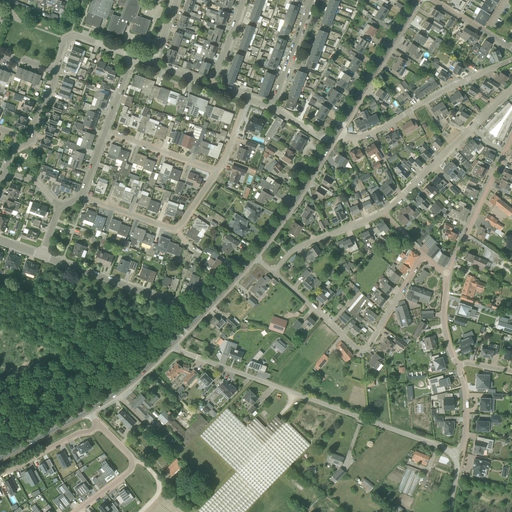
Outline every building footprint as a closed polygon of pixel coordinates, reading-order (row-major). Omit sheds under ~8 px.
[(62,0),(56,0),(55,4),(54,8),(55,8),(57,7),(63,10),(65,3),(62,1),(62,0)] [(113,0),(91,0),(85,22),(99,27),(102,18),(107,20),(108,16),(111,16),(111,17),(107,30),(123,35),(127,21),(133,22),(130,31),(146,36),(151,20),(137,16),(141,5),(140,1),(137,0),(118,0),(117,4),(119,4),(124,6),(121,17),(113,14),(114,10),(110,9),(113,0)] [(192,0),(186,0),(185,4),(198,8),(199,6),(194,4),(195,1),(192,0)] [(233,2),(227,0),(219,0),(218,3),(216,2),(215,5),(224,9),(225,6),(231,8),(233,2)] [(329,0),(328,5),(336,8),(339,2),(332,0),(329,0)] [(493,8),(496,3),(492,0),(485,0),(484,3),(493,8)] [(256,2),(254,8),(261,10),(263,4),(256,2)] [(493,8),(484,3),(480,8),(481,9),(489,14),(492,8),(493,8)] [(197,11),(198,9),(198,8),(185,4),(183,10),(190,13),(192,9),(197,11)] [(290,4),(288,9),(297,13),(299,7),(290,4)] [(326,11),(334,14),(336,8),(328,5),(326,11)] [(385,16),(389,10),(382,6),(378,11),(385,16)] [(254,8),(251,13),(259,16),(261,10),(254,8)] [(285,15),(294,18),(297,13),(288,9),(285,15)] [(361,13),(371,20),(372,17),(367,13),(368,12),(363,9),(361,13)] [(434,9),(430,15),(436,18),(437,16),(442,19),(444,15),(434,9)] [(490,14),(489,14),(481,9),(478,14),(486,20),(487,20),(486,20),(490,14),(490,15),(490,14)] [(210,10),(209,13),(227,19),(229,13),(224,11),(222,10),(220,14),(210,10)] [(324,17),(332,20),(334,14),(326,11),(324,17)] [(385,16),(378,11),(375,17),(382,21),(385,16)] [(217,22),(225,25),(227,19),(209,13),(208,15),(218,19),(217,22)] [(259,16),(251,13),(249,19),(256,22),(259,16)] [(486,20),(478,14),(474,20),(483,26),(483,25),(486,20)] [(181,15),(179,21),(191,25),(192,23),(187,21),(189,18),(186,17),(181,15)] [(283,21),(292,24),(294,18),(285,15),(283,21)] [(332,20),(324,17),(321,23),(330,26),(332,20)] [(435,19),(433,23),(441,28),(443,25),(435,19)] [(191,25),(179,21),(177,27),(184,30),(186,26),(191,28),(191,25)] [(281,26),(290,30),(292,24),(283,21),(281,26)] [(448,32),(441,28),(433,23),(432,25),(426,21),(422,27),(428,31),(430,28),(432,29),(433,29),(445,36),(448,32)] [(366,32),(372,36),(377,29),(367,24),(363,30),(360,29),(359,32),(358,33),(361,35),(363,36),(366,32)] [(260,26),(257,25),(256,28),(247,25),(245,31),(252,33),(256,35),(258,29),(259,29),(260,26)] [(279,32),(288,35),(290,30),(281,26),(279,32)] [(208,29),(208,31),(221,36),(223,30),(215,27),(214,31),(208,29)] [(461,34),(468,38),(472,32),(465,28),(461,34)] [(319,30),(317,36),(325,39),(328,33),(319,30)] [(208,38),(207,41),(214,43),(215,41),(218,42),(221,36),(208,31),(207,34),(212,36),(211,39),(208,38)] [(245,31),(243,37),(250,39),(252,33),(245,31)] [(175,32),(173,38),(186,42),(186,40),(181,38),(182,35),(175,32)] [(471,49),(476,52),(480,46),(475,43),(479,37),(472,32),(468,38),(466,41),(473,46),(471,49)] [(427,39),(418,33),(414,40),(423,46),(427,39)] [(317,36),(315,42),(323,45),(325,39),(317,36)] [(243,37),(241,42),(248,45),(250,39),(243,37)] [(276,43),(284,46),(286,41),(278,37),(276,43)] [(186,42),(173,38),(171,44),(178,47),(179,43),(185,45),(186,42)] [(358,44),(365,48),(368,43),(361,38),(358,44)] [(204,43),(202,48),(214,53),(217,47),(213,46),(214,43),(207,41),(205,40),(204,43)] [(434,41),(428,51),(432,54),(439,44),(434,41)] [(491,44),(489,43),(486,41),(482,47),(481,47),(478,51),(482,53),(479,57),(483,60),(486,55),(485,54),(487,51),(488,51),(490,48),(489,48),(491,44)] [(246,51),(248,45),(241,42),(239,48),(246,51)] [(315,42),(312,48),(321,51),(323,45),(315,42)] [(273,49),(282,52),(284,46),(276,43),(273,49)] [(349,54),(351,51),(345,47),(340,44),(338,47),(349,54)] [(361,54),(365,48),(358,44),(354,50),(361,54)] [(408,47),(409,47),(407,51),(416,56),(415,58),(418,60),(419,58),(422,54),(419,52),(418,53),(415,51),(417,47),(411,44),(410,44),(409,44),(408,45),(408,46),(408,47)] [(493,55),(495,62),(496,62),(501,60),(500,57),(501,56),(499,52),(498,53),(497,50),(495,51),(495,50),(496,48),(493,46),(488,55),(490,56),(493,55)] [(81,56),(83,50),(73,47),(71,52),(81,56)] [(169,49),(167,55),(179,59),(180,57),(178,56),(179,53),(184,55),(185,52),(179,50),(179,49),(175,48),(174,51),(169,49)] [(190,54),(195,56),(203,58),(203,56),(212,59),(214,53),(202,48),(200,54),(192,51),(190,54)] [(312,48),(310,54),(319,57),(321,51),(312,48)] [(271,54),(280,58),(282,52),(273,49),(271,54)] [(81,56),(71,52),(69,58),(79,62),(81,56)] [(236,53),(234,59),(241,62),(243,56),(236,53)] [(269,60),(278,63),(280,58),(271,54),(269,60)] [(310,54),(308,60),(317,63),(319,57),(310,54)] [(179,59),(167,55),(165,61),(172,64),(173,60),(179,62),(179,59)] [(198,60),(196,65),(208,70),(210,64),(203,61),(202,61),(203,58),(195,56),(194,59),(198,60)] [(399,57),(396,63),(402,67),(405,63),(408,65),(411,60),(404,56),(402,59),(399,57)] [(354,57),(351,62),(358,67),(361,61),(354,57)] [(79,62),(69,58),(67,64),(76,67),(79,62)] [(234,59),(232,65),(239,68),(241,62),(234,59)] [(459,75),(463,69),(460,67),(462,64),(459,62),(458,62),(453,59),(450,65),(455,68),(453,71),(459,75)] [(275,69),(276,69),(278,63),(269,60),(266,68),(274,71),(275,69)] [(308,60),(306,66),(314,69),(317,63),(308,60)] [(101,62),(99,61),(95,70),(102,72),(102,74),(104,75),(108,66),(105,66),(106,64),(101,62)] [(354,72),(358,67),(351,62),(347,68),(354,72)] [(396,63),(395,62),(391,68),(394,70),(392,73),(399,77),(404,68),(402,67),(396,63)] [(69,71),(68,74),(75,76),(77,74),(74,73),(76,67),(67,64),(65,69),(69,71)] [(208,70),(196,65),(195,68),(200,70),(199,73),(206,76),(208,70)] [(232,65),(229,71),(237,74),(239,68),(232,65)] [(110,68),(108,66),(104,75),(103,77),(113,81),(116,72),(110,69),(110,68)] [(437,77),(442,80),(441,81),(444,82),(445,82),(446,81),(447,82),(448,79),(447,79),(449,76),(446,74),(448,71),(439,66),(436,70),(439,73),(437,77)] [(13,74),(11,78),(10,81),(13,82),(15,77),(21,79),(24,69),(18,67),(16,75),(13,74)] [(30,71),(24,69),(21,79),(26,81),(30,71)] [(296,76),(304,79),(306,73),(298,70),(296,76)] [(4,71),(1,80),(6,82),(6,84),(9,86),(10,81),(11,78),(8,77),(10,73),(4,71)] [(30,71),(26,81),(32,83),(36,73),(30,71)] [(229,71),(227,77),(234,79),(237,74),(229,71)] [(266,72),(264,78),(273,81),(275,75),(266,72)] [(41,75),(36,73),(32,83),(38,85),(37,87),(40,88),(42,81),(40,80),(41,75)] [(348,83),(351,77),(344,73),(341,79),(348,83)] [(494,79),(501,84),(502,81),(504,82),(507,77),(500,73),(499,75),(497,75),(494,79)] [(131,86),(141,89),(145,78),(137,76),(135,75),(136,75),(135,74),(131,86)] [(296,76),(294,83),(302,86),(305,87),(307,81),(304,79),(296,76)] [(64,78),(62,83),(72,87),(74,81),(76,82),(77,79),(70,77),(69,79),(64,78)] [(234,79),(227,77),(225,83),(232,85),(234,79)] [(333,80),(327,77),(325,80),(333,85),(335,83),(333,82),(333,80)] [(153,97),(157,87),(154,86),(155,82),(154,82),(153,82),(153,81),(145,78),(141,89),(151,93),(148,100),(152,101),(153,97)] [(271,86),(273,81),(264,78),(262,83),(271,86)] [(438,86),(432,78),(427,81),(428,83),(414,92),(419,99),(438,86)] [(348,83),(341,79),(339,81),(337,80),(336,83),(336,84),(337,84),(337,85),(344,89),(348,83)] [(496,91),(499,86),(489,79),(487,82),(485,80),(478,90),(487,95),(491,88),(496,91)] [(334,85),(333,85),(325,80),(323,84),(330,88),(327,93),(330,95),(338,99),(341,94),(332,89),(334,85)] [(398,85),(403,90),(403,91),(404,90),(406,89),(401,82),(398,85)] [(62,83),(60,89),(70,93),(72,87),(62,83)] [(262,83),(260,89),(269,92),(271,86),(262,83)] [(294,83),(291,89),(300,92),(302,86),(294,83)] [(487,101),(489,97),(471,86),(467,93),(474,98),(477,93),(481,95),(480,97),(487,101)] [(161,88),(157,87),(153,97),(157,98),(164,101),(165,97),(168,98),(171,91),(163,88),(163,89),(161,88),(161,87),(161,88)] [(390,95),(379,88),(375,95),(386,102),(390,95)] [(68,98),(70,93),(60,89),(58,95),(62,97),(61,99),(69,102),(70,99),(68,98)] [(266,98),(269,92),(260,89),(258,95),(266,98)] [(291,89),(289,95),(297,98),(300,92),(291,89)] [(403,91),(403,90),(399,93),(401,95),(396,99),(402,105),(411,99),(404,90),(403,91)] [(171,91),(168,98),(171,99),(170,103),(177,105),(178,102),(181,103),(184,96),(180,95),(181,94),(180,94),(180,95),(178,94),(171,91)] [(465,94),(461,96),(459,91),(455,94),(455,95),(449,98),(453,105),(461,100),(463,103),(468,100),(465,94)] [(100,92),(98,99),(106,102),(107,100),(109,95),(100,92)] [(313,96),(319,99),(322,101),(324,99),(320,97),(315,93),(313,96)] [(13,98),(23,102),(24,97),(15,94),(13,98)] [(188,114),(192,115),(198,97),(198,98),(191,95),(189,95),(189,94),(187,98),(184,96),(181,103),(178,112),(182,114),(185,105),(191,107),(188,114)] [(289,95),(287,101),(295,104),(297,98),(289,95)] [(334,105),(338,99),(330,95),(327,101),(334,105)] [(511,95),(508,99),(509,100),(508,101),(507,101),(503,105),(504,105),(500,108),(496,112),(497,113),(494,116),(493,115),(489,119),(490,120),(487,123),(486,122),(482,126),(490,134),(489,136),(489,137),(489,138),(490,138),(491,138),(493,136),(503,141),(506,136),(504,135),(506,131),(508,132),(510,127),(509,126),(511,122),(511,95)] [(199,98),(198,97),(192,115),(198,117),(199,113),(197,113),(199,110),(204,112),(203,115),(207,116),(211,106),(207,105),(208,101),(208,102),(206,101),(206,100),(199,98)] [(95,106),(97,107),(104,109),(105,105),(106,103),(106,102),(98,99),(95,106)] [(22,111),(29,114),(30,110),(31,110),(34,103),(26,100),(24,105),(22,105),(20,108),(23,109),(22,111)] [(54,104),(52,110),(64,114),(67,107),(66,107),(67,104),(64,103),(58,101),(57,105),(54,104)] [(293,110),(295,104),(287,101),(285,107),(293,110)] [(446,110),(442,102),(431,109),(435,116),(446,110)] [(319,111),(326,115),(329,109),(322,105),(319,111)] [(128,107),(124,106),(118,123),(118,122),(120,123),(128,126),(127,126),(128,126),(131,117),(128,116),(129,114),(126,113),(128,107)] [(219,116),(222,117),(224,110),(224,111),(216,108),(214,107),(211,106),(207,116),(217,120),(219,116)] [(142,127),(146,117),(148,111),(144,109),(141,115),(142,116),(141,119),(131,115),(131,117),(128,126),(135,129),(136,128),(137,129),(137,130),(139,126),(142,127)] [(224,118),(223,122),(230,125),(234,114),(233,114),(231,114),(232,113),(224,111),(224,110),(222,117),(224,118)] [(369,117),(366,110),(361,113),(364,119),(368,128),(372,126),(371,124),(369,124),(368,122),(370,121),(368,118),(369,117)] [(99,114),(95,113),(90,111),(88,118),(96,121),(96,122),(96,121),(97,118),(97,119),(99,114)] [(322,121),(326,115),(319,111),(315,116),(322,121)] [(455,121),(454,120),(452,119),(448,124),(454,127),(455,126),(459,128),(463,121),(465,122),(468,116),(461,112),(458,117),(455,121)] [(50,116),(48,122),(60,126),(62,122),(58,120),(58,119),(60,115),(54,113),(52,117),(50,116)] [(371,124),(372,126),(380,123),(376,114),(369,117),(368,118),(370,121),(368,122),(369,124),(371,124)] [(19,119),(16,126),(24,129),(27,122),(26,121),(27,118),(20,116),(19,119)] [(144,132),(154,136),(157,129),(154,128),(155,124),(149,122),(150,119),(146,117),(142,127),(146,129),(144,132)] [(260,131),(264,121),(252,117),(249,125),(248,124),(246,129),(254,131),(255,129),(260,131)] [(279,117),(271,130),(275,132),(279,127),(283,129),(286,123),(282,121),(283,120),(279,117)] [(96,121),(88,118),(85,125),(94,128),(95,124),(96,121)] [(368,128),(364,119),(360,121),(359,119),(355,121),(359,132),(368,128)] [(407,124),(401,127),(405,133),(411,130),(412,131),(418,128),(415,122),(412,123),(411,121),(406,123),(407,124)] [(46,128),(44,134),(52,137),(53,134),(56,135),(58,131),(54,130),(55,127),(56,127),(49,125),(48,129),(46,128)] [(169,125),(168,129),(161,126),(160,130),(157,129),(154,136),(164,140),(165,136),(169,137),(171,131),(173,126),(169,125)] [(199,137),(202,128),(196,126),(193,134),(196,135),(199,137)] [(202,128),(199,137),(196,147),(199,148),(198,152),(198,151),(200,152),(208,155),(210,148),(208,147),(209,143),(202,141),(206,129),(202,128)] [(83,139),(92,142),(92,139),(93,139),(94,135),(86,132),(83,131),(80,138),(83,139)] [(181,146),(184,137),(185,135),(175,131),(175,132),(171,131),(169,137),(172,138),(171,142),(181,146)] [(307,137),(300,132),(298,135),(297,135),(293,141),(289,147),(293,149),(294,148),(300,152),(302,149),(301,148),(306,140),(305,140),(307,137)] [(391,133),(389,134),(385,137),(390,145),(399,139),(395,132),(392,134),(391,133)] [(196,147),(199,137),(196,135),(195,138),(188,136),(187,138),(184,137),(181,146),(191,149),(192,145),(196,147)] [(432,143),(438,149),(442,145),(439,142),(440,141),(435,135),(432,138),(435,140),(432,143)] [(51,139),(45,137),(43,141),(41,140),(39,146),(48,149),(50,143),(51,139)] [(92,142),(83,139),(81,144),(80,146),(89,149),(91,145),(90,145),(91,142),(92,143),(92,142)] [(472,140),(467,145),(473,151),(475,148),(479,151),(483,146),(479,142),(476,144),(472,140)] [(213,149),(210,148),(208,155),(218,159),(223,144),(219,142),(217,146),(215,145),(213,149)] [(254,150),(256,145),(246,142),(245,146),(247,147),(246,150),(239,147),(238,151),(239,151),(237,158),(246,161),(249,153),(251,153),(252,150),(254,150)] [(116,160),(117,159),(120,149),(121,147),(112,144),(107,157),(116,160)] [(374,144),(365,149),(369,156),(374,153),(379,161),(382,159),(378,151),(374,144)] [(429,149),(424,144),(421,148),(420,147),(416,150),(426,161),(431,155),(427,151),(429,149)] [(265,151),(269,154),(273,156),(276,150),(274,149),(274,148),(269,145),(265,151)] [(408,145),(405,148),(409,154),(413,151),(408,145)] [(473,156),(470,153),(473,151),(467,145),(462,149),(467,154),(464,156),(469,161),(473,156)] [(491,149),(485,146),(480,154),(486,157),(484,161),(490,164),(491,163),(492,162),(492,161),(494,155),(489,153),(491,149)] [(130,153),(120,149),(117,159),(122,161),(118,173),(123,174),(126,176),(128,170),(125,169),(126,165),(125,165),(130,153)] [(288,149),(282,159),(289,163),(293,156),(292,156),(294,153),(288,149)] [(356,149),(349,153),(353,161),(360,158),(363,156),(359,149),(356,150),(356,149)] [(73,158),(82,161),(82,158),(83,158),(84,154),(76,151),(73,158)] [(464,164),(467,161),(458,152),(454,157),(462,165),(463,165),(464,164)] [(136,168),(137,165),(143,167),(146,159),(147,157),(137,153),(134,163),(133,163),(132,167),(136,168)] [(342,170),(348,161),(345,158),(339,154),(334,161),(339,164),(337,167),(342,170)] [(82,161),(73,158),(70,165),(79,168),(81,164),(80,164),(81,161),(82,161)] [(417,170),(422,164),(417,158),(413,162),(410,158),(405,164),(406,165),(409,168),(412,165),(417,170)] [(156,162),(146,159),(143,167),(143,169),(152,172),(156,162)] [(275,160),(265,168),(269,172),(273,169),(278,174),(283,169),(275,160)] [(374,170),(381,166),(378,161),(372,165),(374,170)] [(451,162),(450,163),(449,162),(446,165),(447,166),(456,175),(460,179),(462,177),(461,177),(465,173),(461,168),(457,172),(455,169),(457,167),(451,162)] [(169,176),(172,168),(173,166),(163,163),(160,173),(169,176)] [(404,180),(409,176),(406,173),(410,169),(409,168),(406,165),(402,168),(398,164),(394,168),(399,173),(398,174),(404,180)] [(456,175),(447,166),(446,165),(443,168),(444,169),(443,170),(447,174),(444,177),(449,181),(451,179),(452,179),(456,175)] [(485,175),(488,170),(477,165),(476,168),(478,169),(475,174),(483,178),(484,175),(485,175)] [(245,170),(233,166),(231,171),(233,172),(232,174),(231,174),(229,181),(237,184),(240,174),(243,176),(245,170)] [(45,175),(44,178),(49,180),(52,173),(54,169),(48,167),(47,169),(44,168),(42,174),(45,175)] [(169,176),(169,178),(178,181),(181,171),(172,168),(169,176)] [(502,179),(510,183),(511,184),(511,172),(505,169),(503,173),(504,174),(502,179)] [(199,176),(189,172),(185,184),(198,188),(202,179),(198,178),(199,176)] [(54,184),(57,185),(61,174),(58,173),(57,174),(52,173),(49,180),(55,182),(54,184)] [(61,174),(57,185),(60,186),(59,189),(61,190),(61,191),(64,192),(65,191),(68,183),(67,183),(62,181),(62,180),(63,180),(65,176),(61,174)] [(321,183),(325,185),(329,187),(332,182),(333,182),(335,180),(333,175),(330,180),(325,176),(321,183)] [(440,189),(443,186),(439,183),(442,180),(437,176),(432,182),(436,186),(440,189)] [(276,192),(280,185),(274,181),(274,180),(271,179),(269,183),(262,179),(260,183),(259,185),(262,188),(271,193),(273,190),(276,192)] [(474,198),(478,191),(471,188),(473,185),(475,185),(477,182),(470,179),(469,182),(467,186),(463,194),(467,196),(468,195),(474,198)] [(510,183),(502,179),(499,186),(502,187),(500,190),(508,194),(510,189),(508,188),(510,183)] [(74,191),(77,185),(74,183),(74,182),(68,180),(67,183),(68,183),(65,191),(70,193),(71,190),(74,191)] [(108,184),(98,181),(94,191),(104,194),(108,184)] [(141,193),(142,191),(145,183),(142,182),(140,188),(137,197),(140,198),(138,205),(148,208),(151,199),(151,198),(142,194),(141,193)] [(393,191),(386,183),(385,182),(382,185),(385,188),(382,191),(387,197),(393,191)] [(10,192),(8,197),(16,200),(19,191),(18,190),(19,186),(11,183),(8,191),(10,192)] [(121,198),(124,190),(125,188),(119,186),(119,184),(116,183),(112,195),(121,198)] [(124,190),(121,198),(121,200),(130,204),(134,193),(137,184),(133,183),(130,191),(131,191),(131,192),(124,190)] [(428,185),(423,190),(428,196),(433,192),(435,194),(438,191),(433,186),(431,188),(428,185)] [(373,188),(373,189),(369,191),(374,199),(376,205),(380,203),(379,202),(382,200),(377,192),(380,190),(381,190),(378,187),(377,186),(373,188)] [(460,192),(453,186),(450,189),(456,195),(460,192)] [(314,194),(318,197),(321,199),(325,193),(331,196),(333,193),(326,189),(324,191),(318,188),(314,194)] [(257,199),(263,203),(265,200),(266,199),(267,197),(271,199),(273,197),(262,190),(257,199)] [(509,216),(511,212),(511,209),(499,199),(500,198),(495,194),(489,202),(494,206),(495,205),(509,216)] [(424,201),(418,195),(415,198),(414,198),(411,201),(418,207),(420,205),(425,210),(429,207),(424,201)] [(362,203),(365,209),(372,206),(371,203),(372,203),(371,199),(370,199),(369,196),(364,198),(365,202),(362,203)] [(160,203),(151,199),(148,208),(147,210),(156,213),(160,203)] [(4,203),(2,210),(7,212),(6,213),(11,214),(12,210),(18,210),(20,203),(21,203),(14,201),(15,201),(14,203),(7,200),(6,204),(4,203)] [(244,207),(247,209),(247,210),(246,211),(246,212),(246,213),(246,214),(247,215),(248,216),(248,217),(250,219),(249,219),(253,222),(253,221),(255,222),(258,218),(258,219),(260,216),(259,216),(262,212),(255,208),(257,204),(249,200),(247,203),(244,207)] [(360,205),(357,200),(352,202),(354,206),(349,208),(352,215),(360,211),(357,206),(360,205)] [(433,205),(441,213),(444,208),(437,201),(433,205)] [(466,216),(467,213),(468,213),(470,211),(469,210),(465,208),(466,204),(460,201),(458,205),(460,206),(459,209),(456,208),(455,210),(466,216)] [(30,211),(37,213),(40,205),(37,204),(33,202),(30,211)] [(335,213),(338,221),(344,218),(343,215),(344,214),(340,203),(337,205),(338,208),(334,209),(335,213)] [(168,204),(164,214),(174,218),(178,207),(168,204)] [(40,205),(37,213),(43,216),(43,217),(47,218),(49,212),(46,211),(47,207),(43,206),(40,205)] [(405,207),(403,209),(409,216),(412,213),(416,217),(420,213),(412,205),(409,207),(408,206),(406,208),(405,207)] [(301,221),(306,224),(307,225),(309,221),(308,221),(314,211),(306,206),(304,210),(305,210),(301,216),(304,218),(301,221)] [(429,211),(435,217),(438,214),(432,207),(429,211)] [(412,218),(409,216),(403,209),(400,212),(401,213),(396,218),(404,225),(408,220),(409,221),(412,218)] [(463,221),(466,216),(455,210),(451,209),(450,212),(457,215),(455,218),(463,221)] [(88,210),(85,215),(82,214),(80,220),(84,221),(84,220),(94,223),(97,215),(97,213),(88,210)] [(242,217),(236,213),(233,217),(235,218),(234,221),(231,226),(233,228),(235,229),(234,230),(235,231),(235,232),(238,235),(239,234),(243,236),(244,234),(245,235),(247,231),(248,229),(245,227),(246,225),(240,221),(242,217)] [(106,218),(97,215),(94,223),(91,228),(99,231),(98,232),(100,233),(99,237),(102,238),(104,233),(101,232),(102,228),(102,229),(106,218)] [(484,219),(484,220),(497,229),(499,225),(496,223),(497,221),(489,215),(485,219),(484,219)] [(196,222),(192,227),(200,232),(202,228),(206,231),(209,226),(197,217),(195,221),(196,222)] [(118,232),(121,224),(122,222),(112,218),(108,229),(118,232)] [(481,225),(486,228),(489,229),(495,232),(497,229),(484,220),(481,225)] [(385,234),(390,230),(383,221),(376,226),(376,227),(372,229),(378,237),(387,245),(390,241),(381,234),(380,233),(383,231),(385,234)] [(296,237),(302,227),(294,222),(292,226),(293,226),(289,232),(296,237)] [(447,238),(454,241),(457,234),(451,231),(453,227),(446,223),(444,227),(445,227),(444,229),(446,230),(444,234),(448,236),(447,238)] [(117,234),(127,237),(130,227),(121,224),(118,232),(117,234)] [(485,229),(479,226),(476,233),(479,235),(477,238),(483,241),(485,237),(487,239),(489,235),(486,234),(483,232),(485,229)] [(146,231),(136,227),(133,237),(131,242),(130,245),(132,246),(133,243),(135,244),(137,239),(142,241),(145,233),(146,231)] [(197,236),(200,232),(192,227),(189,232),(188,231),(185,235),(197,243),(201,238),(197,236)] [(29,230),(28,234),(23,232),(21,236),(21,237),(26,239),(27,238),(35,241),(38,233),(29,230)] [(368,231),(361,234),(365,244),(374,241),(372,236),(370,237),(368,231)] [(231,232),(229,235),(238,241),(240,238),(231,232)] [(155,236),(145,233),(142,241),(141,243),(151,246),(150,249),(147,249),(145,254),(150,256),(152,250),(155,244),(152,243),(155,236)] [(223,240),(226,242),(222,248),(226,251),(225,252),(229,254),(232,249),(231,249),(232,246),(235,248),(238,243),(227,235),(223,240)] [(161,236),(157,245),(157,246),(166,249),(170,242),(170,240),(161,236)] [(430,248),(436,242),(430,236),(424,243),(430,248)] [(384,248),(387,245),(378,237),(375,241),(384,248)] [(354,250),(358,249),(356,244),(352,246),(349,239),(346,240),(345,239),(338,242),(340,248),(344,247),(345,249),(349,247),(351,252),(354,250)] [(179,245),(170,242),(166,249),(165,251),(175,255),(179,257),(183,248),(182,248),(182,249),(178,247),(179,245)] [(73,254),(81,257),(83,250),(85,250),(86,247),(76,243),(74,247),(75,248),(73,254)] [(321,253),(316,245),(309,250),(303,255),(299,258),(302,263),(313,255),(314,257),(321,253)] [(444,267),(449,258),(442,254),(440,258),(435,255),(440,250),(435,245),(427,254),(437,263),(444,267)] [(98,251),(95,260),(106,264),(105,266),(109,267),(113,256),(98,251)] [(404,262),(410,267),(418,256),(411,252),(408,257),(404,254),(401,257),(403,258),(405,260),(404,262)] [(490,263),(487,262),(487,261),(475,256),(468,253),(465,259),(472,263),(471,265),(483,271),(484,268),(488,270),(490,263)] [(9,255),(7,259),(4,267),(10,269),(11,266),(17,268),(21,259),(9,255)] [(209,270),(213,272),(218,264),(221,266),(223,262),(216,258),(215,260),(211,257),(206,264),(210,267),(210,268),(209,270)] [(409,268),(410,267),(404,262),(405,260),(403,258),(396,268),(405,275),(409,268)] [(128,261),(120,259),(117,270),(126,273),(128,268),(132,269),(135,262),(129,260),(128,261)] [(37,269),(38,266),(31,264),(32,263),(26,261),(22,272),(26,273),(26,272),(35,275),(36,272),(37,270),(37,269)] [(143,267),(139,278),(144,279),(144,280),(152,283),(156,272),(143,267)] [(306,269),(301,275),(305,278),(310,273),(306,269)] [(394,273),(394,272),(390,269),(388,272),(392,276),(389,279),(394,283),(399,277),(394,273)] [(193,272),(188,270),(185,277),(190,278),(186,291),(189,292),(190,291),(198,294),(200,288),(198,288),(199,287),(198,287),(197,287),(194,286),(196,281),(198,281),(200,277),(192,274),(193,272)] [(418,278),(422,281),(428,273),(423,270),(418,278)] [(465,283),(476,287),(483,290),(485,284),(479,282),(478,280),(475,279),(475,277),(468,275),(465,283)] [(268,283),(271,280),(266,276),(263,279),(262,277),(254,286),(253,286),(250,290),(259,298),(261,296),(258,293),(267,282),(268,283)] [(165,277),(162,285),(169,287),(169,286),(172,287),(171,290),(175,291),(179,279),(175,278),(174,280),(165,277)] [(305,287),(306,288),(309,291),(314,285),(316,288),(321,282),(316,278),(312,282),(307,278),(302,284),(306,287),(305,287)] [(388,294),(393,288),(388,284),(389,282),(384,278),(380,283),(384,287),(382,290),(388,294)] [(465,283),(461,293),(471,296),(472,292),(474,293),(476,287),(465,283)] [(416,287),(410,285),(407,292),(405,297),(407,300),(410,301),(411,301),(416,287)] [(416,303),(419,297),(429,300),(431,293),(416,287),(411,301),(416,303)] [(372,299),(375,302),(381,306),(386,300),(380,296),(382,293),(376,288),(372,294),(374,296),(372,299)] [(334,294),(329,289),(327,292),(324,289),(316,298),(322,303),(326,299),(329,301),(334,294)] [(364,295),(350,312),(353,314),(354,316),(366,297),(364,295)] [(247,301),(253,307),(257,302),(251,297),(247,301)] [(400,327),(411,324),(405,304),(405,305),(404,301),(398,303),(397,305),(398,307),(395,308),(397,316),(400,327)] [(462,316),(463,315),(469,316),(469,315),(475,317),(477,311),(471,309),(471,307),(466,306),(466,304),(461,302),(458,311),(456,314),(458,315),(462,316)] [(347,309),(344,313),(339,318),(345,323),(353,314),(350,312),(347,309)] [(368,327),(377,316),(368,309),(364,314),(366,315),(361,321),(368,327)] [(214,316),(209,321),(212,324),(212,325),(213,326),(214,326),(215,327),(216,326),(219,329),(226,322),(222,317),(219,321),(214,316)] [(226,320),(234,328),(239,324),(230,316),(226,320)] [(315,322),(309,317),(304,322),(302,324),(297,320),(292,326),(298,330),(301,326),(304,329),(308,325),(311,328),(315,322)] [(464,326),(466,321),(455,317),(454,322),(464,326)] [(360,330),(363,326),(360,323),(357,327),(354,325),(356,322),(352,319),(348,325),(351,328),(350,330),(356,335),(360,330)] [(272,320),(269,328),(283,333),(286,325),(272,320)] [(423,330),(425,326),(426,324),(420,321),(418,326),(422,329),(423,330)] [(511,325),(501,322),(499,329),(511,333),(511,325)] [(413,334),(414,335),(418,337),(422,329),(418,326),(413,334)] [(435,339),(434,335),(424,338),(425,342),(426,342),(427,345),(422,347),(424,352),(428,350),(428,349),(436,347),(434,340),(435,339)] [(471,336),(460,340),(462,346),(460,347),(464,354),(472,350),(470,346),(475,344),(471,336)] [(404,350),(407,346),(395,337),(392,341),(404,350)] [(395,345),(390,341),(386,339),(384,342),(380,348),(387,353),(390,349),(391,350),(395,345)] [(203,346),(190,341),(189,345),(202,350),(203,346)] [(233,343),(227,341),(224,349),(228,351),(230,351),(228,357),(240,361),(243,353),(231,348),(233,343)] [(282,352),(285,349),(277,341),(274,344),(282,352)] [(341,341),(337,345),(335,346),(337,348),(336,348),(345,359),(344,360),(346,363),(353,356),(341,341)] [(497,354),(499,345),(494,344),(493,348),(488,347),(487,350),(481,348),(480,356),(492,358),(493,353),(497,354)] [(260,350),(246,366),(265,372),(267,366),(256,362),(263,354),(260,350)] [(511,358),(511,351),(507,350),(506,354),(504,354),(503,359),(511,360),(511,359),(511,358)] [(315,363),(316,364),(314,367),(318,370),(319,369),(320,368),(329,358),(323,354),(315,363)] [(373,359),(369,364),(376,369),(381,363),(380,362),(382,359),(376,354),(372,358),(373,359)] [(431,357),(433,366),(435,365),(436,370),(440,369),(440,371),(445,370),(444,364),(445,364),(443,357),(439,358),(438,355),(431,357)] [(166,374),(172,380),(183,369),(187,371),(189,367),(183,365),(181,367),(176,363),(166,374)] [(184,382),(187,385),(198,374),(193,370),(191,373),(192,374),(184,382)] [(199,384),(207,392),(213,385),(210,383),(213,380),(210,378),(211,378),(208,375),(207,375),(205,373),(204,374),(203,373),(201,376),(201,377),(199,379),(202,381),(199,384)] [(485,375),(477,375),(476,379),(478,380),(477,383),(476,383),(476,388),(477,388),(483,388),(483,387),(488,387),(488,382),(488,378),(485,378),(485,375)] [(451,385),(449,378),(437,381),(438,385),(443,383),(444,387),(451,385)] [(225,380),(219,386),(222,390),(229,398),(237,390),(236,389),(237,388),(234,385),(233,386),(231,384),(229,385),(225,380)] [(252,404),(257,399),(255,396),(255,395),(250,390),(247,394),(246,393),(243,396),(244,396),(243,397),(249,402),(252,405),(252,404),(252,405),(253,404),(252,404)] [(177,396),(182,400),(184,398),(186,398),(187,395),(185,393),(182,394),(181,392),(177,396)] [(447,392),(437,395),(437,399),(443,399),(443,400),(443,404),(444,404),(444,410),(454,410),(454,404),(452,404),(452,403),(453,403),(453,399),(447,399),(447,392)] [(143,405),(141,407),(139,405),(142,402),(149,409),(150,409),(152,407),(151,406),(152,405),(159,399),(154,394),(148,401),(146,399),(140,393),(130,403),(130,404),(129,404),(132,407),(133,406),(143,417),(150,412),(143,405)] [(490,401),(490,399),(490,398),(480,398),(480,403),(480,406),(480,410),(484,411),(492,412),(492,411),(490,411),(490,406),(492,406),(492,401),(490,401)] [(236,471),(199,510),(200,511),(244,511),(289,466),(310,445),(288,423),(286,421),(284,423),(276,416),(265,427),(255,418),(246,427),(227,408),(200,436),(236,471)] [(119,418),(129,429),(135,423),(125,412),(124,413),(121,410),(117,415),(119,418)] [(191,426),(186,432),(164,410),(157,417),(186,446),(208,423),(199,415),(189,425),(191,426)] [(488,432),(489,422),(477,421),(477,423),(478,423),(478,425),(477,425),(477,430),(484,431),(483,432),(488,432)] [(454,430),(454,429),(454,422),(444,422),(444,434),(446,434),(446,435),(450,435),(450,434),(452,434),(452,430),(454,430)] [(483,442),(477,441),(475,441),(474,448),(473,453),(483,455),(483,450),(484,450),(484,448),(491,450),(493,440),(484,438),(483,442)] [(76,451),(72,453),(76,460),(79,458),(78,455),(80,453),(81,454),(91,448),(87,441),(83,443),(81,444),(77,447),(79,451),(76,452),(76,451)] [(181,443),(176,448),(180,452),(184,447),(181,443)] [(64,451),(56,455),(62,466),(70,462),(72,461),(70,456),(67,458),(64,451)] [(426,465),(428,458),(429,457),(415,451),(411,460),(426,465)] [(96,458),(98,461),(106,457),(104,453),(96,458)] [(339,456),(333,454),(330,462),(341,465),(344,458),(343,458),(338,457),(339,456)] [(182,465),(176,459),(165,471),(171,476),(182,465)] [(474,460),(473,467),(472,469),(474,469),(473,475),(475,475),(476,476),(479,477),(480,476),(483,476),(484,468),(487,469),(489,463),(485,462),(486,461),(476,459),(475,460),(474,460)] [(42,464),(39,465),(44,475),(49,473),(50,475),(55,473),(51,467),(53,466),(50,460),(50,461),(42,465),(42,464)] [(105,461),(100,464),(105,471),(101,475),(104,479),(111,474),(112,474),(114,472),(111,467),(110,468),(105,461)] [(407,465),(398,491),(412,496),(422,470),(407,465)] [(41,480),(36,470),(33,472),(31,469),(24,473),(32,486),(39,483),(38,481),(41,480)] [(332,476),(337,481),(345,472),(341,469),(337,474),(336,473),(332,476)] [(369,492),(371,490),(374,486),(365,479),(363,478),(360,482),(359,481),(358,483),(369,492)] [(11,479),(4,483),(10,494),(17,490),(11,479)] [(80,484),(75,488),(81,497),(90,491),(87,487),(90,484),(87,480),(81,485),(80,484)] [(60,501),(56,504),(62,511),(69,506),(68,505),(70,504),(69,502),(75,498),(64,484),(57,489),(63,496),(58,499),(60,501)] [(119,495),(116,498),(120,504),(122,503),(129,498),(131,501),(134,498),(127,489),(125,491),(124,489),(123,490),(122,489),(119,492),(120,492),(118,493),(119,495)] [(102,505),(99,508),(101,511),(115,511),(110,504),(107,506),(105,504),(105,503),(102,505)] [(398,511),(400,511),(403,509),(396,503),(393,507),(398,511)]
